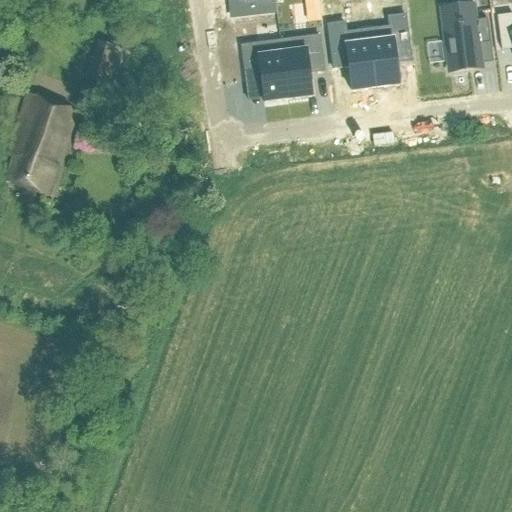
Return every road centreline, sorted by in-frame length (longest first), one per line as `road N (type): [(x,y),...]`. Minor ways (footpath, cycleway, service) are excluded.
road 1 (residential): [(220,139),(511,102)]
road 2 (residential): [(220,139),(198,0)]
